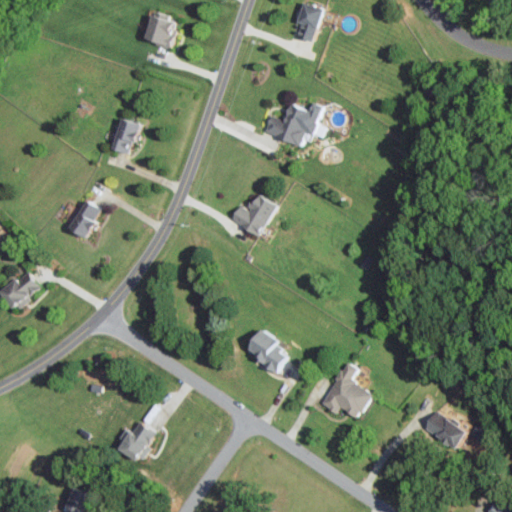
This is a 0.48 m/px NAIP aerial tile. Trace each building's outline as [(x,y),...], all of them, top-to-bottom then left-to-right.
[(320,7),(300,2),(296,22),(298,23),(295,37),(312,40),(320,7)] [(169,16),(151,10),(141,38),(168,47),(177,22),(168,20),(169,16)] [(129,153),(135,122),(117,118),(110,149),(129,153)] [(236,204),(229,222),(260,235),(273,202),(254,194),(247,209),(236,204)] [(68,231),(85,238),(98,205),(81,198),(68,231)] [(41,286),(26,267),(0,288),(0,296),(12,310),(41,286)] [(243,353),(278,372),(290,350),(255,331),(243,353)] [(321,401),(354,421),(372,392),(350,378),(357,367),(346,361),(321,401)] [(454,448),(466,427),(435,408),(422,429),(454,448)] [(157,433),(136,419),(117,448),(138,462),(157,433)] [(61,511),(83,511),(88,492),(67,487),(61,511)]
